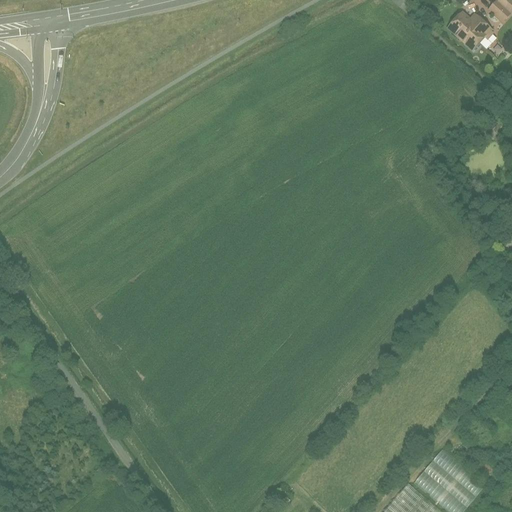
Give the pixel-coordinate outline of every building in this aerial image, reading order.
[(511,0),(488,0),(485,5),(501,17),(511,2),(511,0)] [(488,25),(490,22),(471,7),(467,12),(457,5),(442,23),(470,45),(476,38),(483,44),(493,32),(488,28),(490,27),(488,25)] [(464,511),(487,486),(443,448),(413,482),(447,511),(464,511)] [(477,455),(469,465),(489,483),(498,473),(477,455)] [(443,511),(408,483),(383,511),(443,511)]
